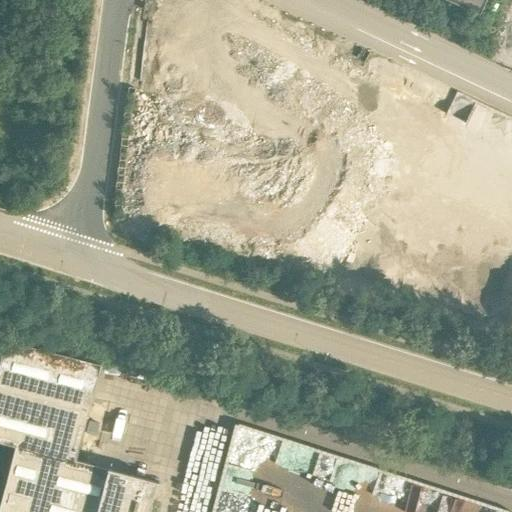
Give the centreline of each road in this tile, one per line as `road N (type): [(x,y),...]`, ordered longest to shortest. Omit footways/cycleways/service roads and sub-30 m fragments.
road 1 (tertiary): [(511,401),(70,263)]
road 2 (unclassified): [(70,263),(112,0)]
road 3 (unclassified): [(511,86),(292,0)]
